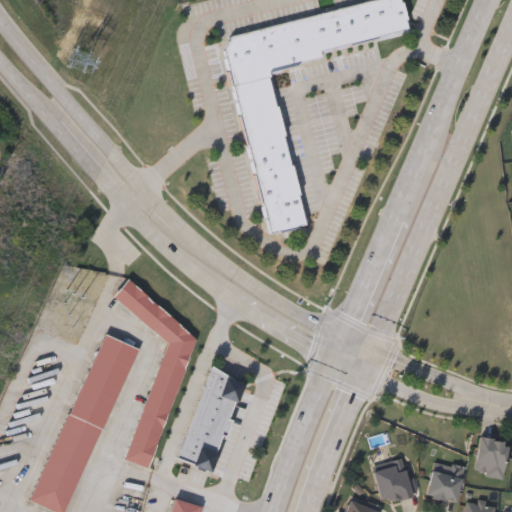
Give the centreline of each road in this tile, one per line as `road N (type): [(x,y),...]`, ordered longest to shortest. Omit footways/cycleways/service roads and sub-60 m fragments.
road 1 (secondary): [(0,60),(134,211),(215,286),(334,360)]
road 2 (primary): [(374,351),(511,31)]
road 3 (primary): [(489,0),(390,234)]
road 4 (secondary): [(145,190),(0,16)]
road 5 (secondary): [(346,338),(282,305),(179,226)]
road 6 (primary): [(334,360),(273,511)]
road 7 (tertiary): [(364,371),(460,407),(511,406)]
road 8 (tertiary): [(511,404),(374,351)]
